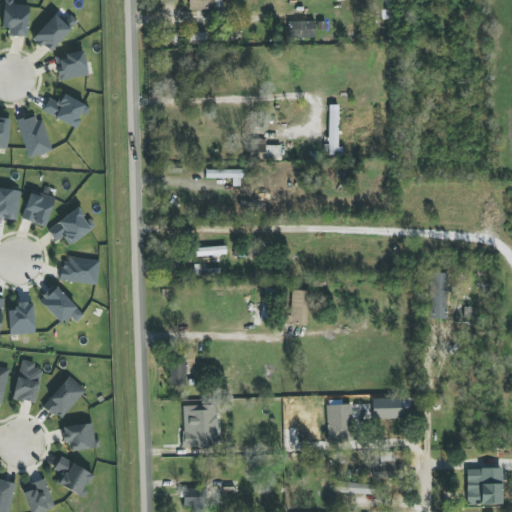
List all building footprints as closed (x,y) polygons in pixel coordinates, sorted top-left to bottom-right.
[(8,37),(27,37),(28,6),(13,5),(13,0),(5,0),(3,0),(3,28),(8,28),(8,37)] [(222,0),(189,0),(189,10),(223,9),(222,0)] [(48,53),(71,30),(55,14),(32,38),(48,53)] [(315,38),(314,16),(289,16),(290,39),(315,38)] [(189,34),(189,42),(204,40),(204,33),(189,34)] [(87,76),(84,52),(55,55),(58,80),(87,76)] [(74,129),(82,115),(85,116),(89,108),(64,94),(59,103),(49,97),(42,110),(74,129)] [(339,109),(328,109),(327,155),(338,155),(339,109)] [(38,113),(16,121),(29,159),(51,151),(38,113)] [(0,148),(7,148),(8,118),(0,118),(0,148)] [(281,146),(265,146),(266,140),(250,139),(250,160),(281,161),(281,146)] [(247,170),(205,170),(205,178),(232,178),(232,187),(239,187),(239,178),(247,178),(247,170)] [(0,218),(17,220),(20,191),(0,188),(0,218)] [(45,227),(55,198),(31,190),(21,219),(45,227)] [(56,242),(63,237),(69,246),(95,226),(88,218),(87,219),(77,207),(47,231),(56,242)] [(226,255),(225,247),(194,248),(195,256),(226,255)] [(97,284),(98,260),(61,258),(59,282),(97,284)] [(215,269),(204,269),(204,265),(193,264),(193,275),(215,275),(215,269)] [(446,319),(448,273),(430,273),(429,319),(446,319)] [(76,323),(84,314),(52,286),(37,302),(62,324),(69,317),(76,323)] [(290,316),(284,315),(283,325),(307,325),(308,291),(291,290),(290,316)] [(8,310),(9,335),(35,334),(33,303),(17,304),(17,310),(8,310)] [(34,404),(42,370),(34,368),(35,363),(21,360),(12,399),(34,404)] [(171,361),(169,386),(185,387),(186,362),(171,361)] [(0,407),(2,408),(8,368),(0,366),(0,407)] [(43,405),(59,420),(85,391),(69,376),(43,405)] [(380,398),(380,419),(402,419),(402,399),(380,398)] [(183,448),(218,447),(216,405),(182,406),(183,448)] [(326,405),(327,442),(352,441),(351,405),(326,405)] [(63,443),(70,442),(71,451),(97,448),(94,423),(62,427),(63,443)] [(83,498),(87,491),(85,490),(93,475),(60,457),(53,470),(63,475),(58,485),(83,498)] [(380,465),(373,465),(373,479),(399,479),(400,465),(390,464),(390,457),(380,457),(380,465)] [(501,469),(466,469),(467,505),(502,505),(501,469)] [(42,511),(55,508),(44,479),(21,488),(30,511),(42,511)] [(8,511),(16,484),(0,480),(0,511),(8,511)] [(374,494),(374,484),(348,484),(348,494),(374,494)] [(183,509),(202,509),(202,488),(183,489),(183,509)]
